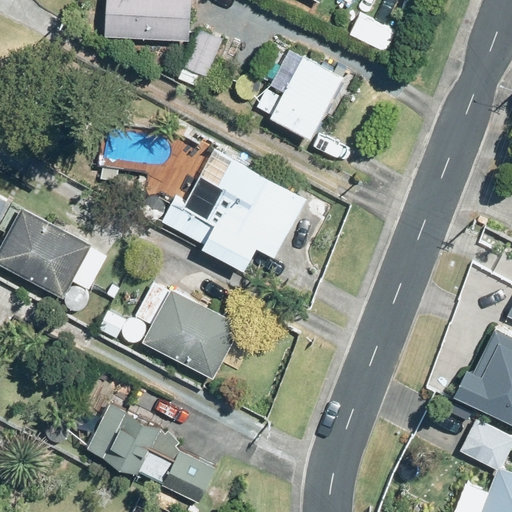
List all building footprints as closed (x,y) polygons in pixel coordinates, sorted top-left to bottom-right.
[(109,0),(107,33),(192,38),(194,0),(109,0)] [(398,29),(363,12),(351,7),(345,20),(356,25),(352,35),(387,51),(398,29)] [(224,36),(200,26),(180,75),(204,86),(224,36)] [(258,105),(314,135),(347,73),(306,51),(283,95),(268,87),(258,105)] [(208,242),(207,243),(249,267),(261,245),(277,254),(310,196),(217,144),(187,199),(177,194),(164,217),(208,242)] [(0,192),(0,224),(13,200),(0,192)] [(93,242),(94,241),(25,203),(0,248),(0,258),(65,294),(75,278),(90,287),(110,252),(93,242)] [(136,313),(154,323),(146,337),(216,375),(245,322),(176,284),(174,287),(156,277),(136,313)] [(128,319),(108,309),(99,327),(119,337),(128,319)] [(461,390),(511,415),(511,344),(501,339),(483,372),(472,368),(465,370),(459,383),(461,390)] [(143,468),(166,480),(165,482),(200,500),(217,466),(177,446),(180,440),(171,428),(169,432),(162,428),(163,426),(113,400),(91,445),(141,470),(143,468)] [(511,511),(511,465),(505,463),(511,449),(511,432),(479,415),(462,447),(500,467),(492,487),(470,478),(455,511),(511,511)]
